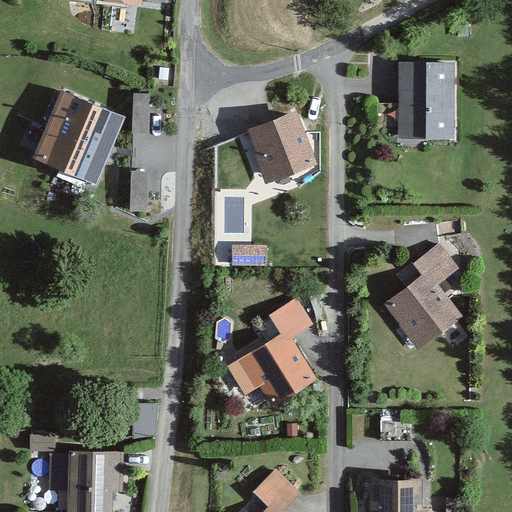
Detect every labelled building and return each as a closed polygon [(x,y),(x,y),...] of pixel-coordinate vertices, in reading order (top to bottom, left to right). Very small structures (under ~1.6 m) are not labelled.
[(140,0),(77,0),(77,3),(140,9),(140,0)] [(453,63),(395,62),(394,140),(452,141),(453,63)] [(126,113),(62,87),(33,159),(97,184),(126,113)] [(148,127),(150,90),(132,89),(131,127),(148,127)] [(295,111),(242,134),(263,185),(317,163),(295,111)] [(154,168),(129,167),(128,207),(152,208),(154,168)] [(438,238),(405,261),(414,274),(379,298),(413,348),(461,315),(437,280),(457,266),(438,238)] [(297,293),(266,310),(278,330),(237,353),(267,407),(318,378),(293,335),(314,324),(297,293)] [(133,398),(131,432),(156,433),(157,400),(133,398)] [(124,447),(46,444),(45,487),(61,488),(60,511),(108,511),(110,489),(123,489),(124,447)] [(274,462),(249,484),(265,501),(252,511),(284,511),(279,506),(299,489),(274,462)] [(421,511),(422,474),(370,474),(369,511),(421,511)]
